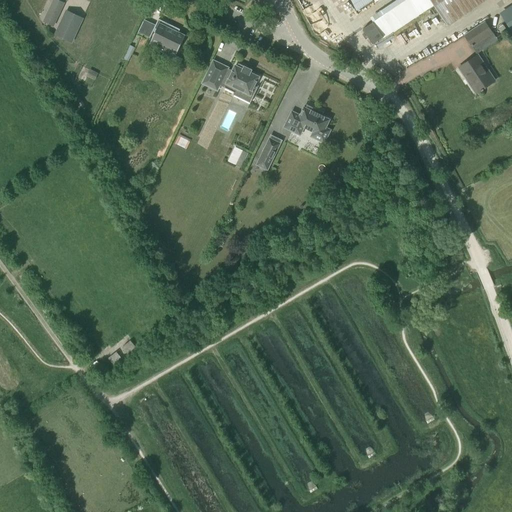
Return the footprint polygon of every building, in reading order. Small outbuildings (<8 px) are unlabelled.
[(52,0),(42,22),(53,28),(64,3),(57,0),(52,0)] [(353,0),(360,12),(379,1),(378,0),(353,0)] [(430,0),(447,27),(487,0),(430,0)] [(55,35),(71,42),(82,19),(66,11),(55,35)] [(151,41),(157,44),(155,49),(168,54),(170,50),(176,54),(186,35),(179,31),(180,29),(159,18),(152,32),(153,32),(153,31),(155,32),(151,41)] [(485,21),(463,35),(472,48),(493,34),(485,21)] [(122,58),(129,61),(132,54),(126,51),(122,58)] [(176,55),(172,60),(179,65),(183,59),(176,55)] [(467,76),(478,92),(495,81),(478,55),(458,68),(465,77),(467,76)] [(244,95),(252,99),(258,88),(254,86),(259,77),(250,73),(252,70),(238,63),(237,66),(235,66),(232,71),(227,69),(228,68),(213,61),(202,83),(217,90),(220,83),(225,86),(224,88),(234,92),(236,88),(245,92),(244,95)] [(90,70),(87,76),(93,79),(96,73),(90,70)] [(330,119),(322,116),(324,113),(306,105),(307,106),(305,108),(303,107),(299,115),(291,111),(283,128),(300,136),(304,127),(313,131),(311,136),(314,138),(324,143),(330,130),(326,128),(330,119)] [(179,135),(175,143),(186,149),(190,141),(179,135)] [(256,165),(267,170),(280,144),(269,138),(256,165)] [(233,145),(225,161),(234,165),(242,150),(233,145)] [(236,165),(242,167),(247,152),(241,150),(236,165)] [(130,341),(122,347),(127,354),(135,347),(130,341)] [(116,352),(108,358),(113,365),(121,359),(116,352)]
